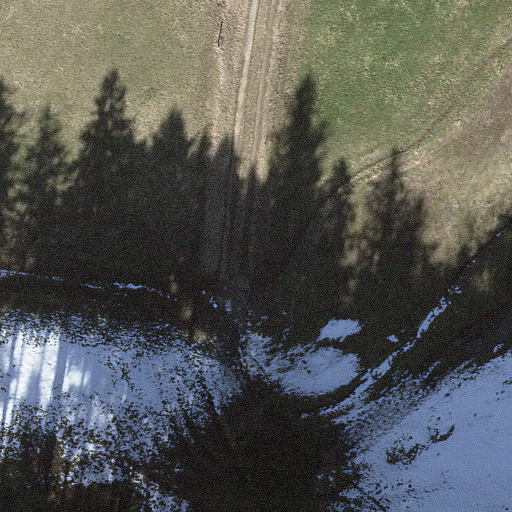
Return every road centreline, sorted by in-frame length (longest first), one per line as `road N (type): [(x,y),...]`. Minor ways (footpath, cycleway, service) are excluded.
road 1 (track): [(0,261),(145,296),(227,306),(229,392),(305,465),(511,324)]
road 2 (track): [(227,306),(258,0)]
